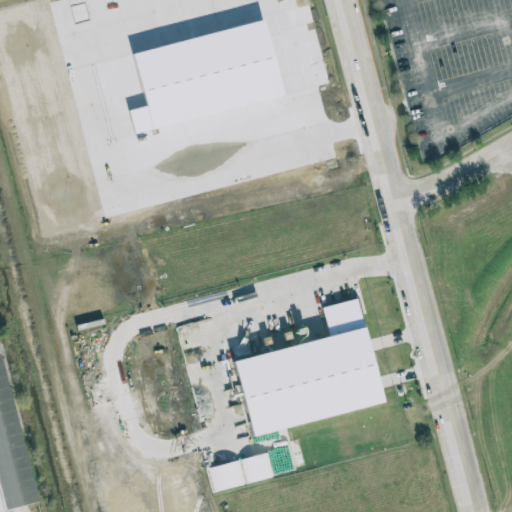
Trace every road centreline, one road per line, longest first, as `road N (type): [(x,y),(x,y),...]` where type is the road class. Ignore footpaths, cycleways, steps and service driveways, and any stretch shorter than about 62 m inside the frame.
road 1 (residential): [(475,511),(342,0)]
road 2 (residential): [(511,143),(397,207)]
